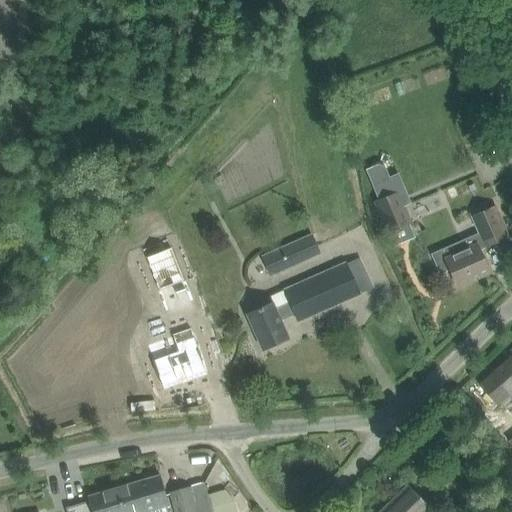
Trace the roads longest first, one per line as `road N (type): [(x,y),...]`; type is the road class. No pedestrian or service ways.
road 1 (unclassified): [(0,472),(156,437),(230,432)]
road 2 (unclassified): [(388,418),(511,308)]
road 3 (unclassified): [(230,432),(388,418)]
road 4 (unclassified): [(311,511),(357,466),(388,418)]
